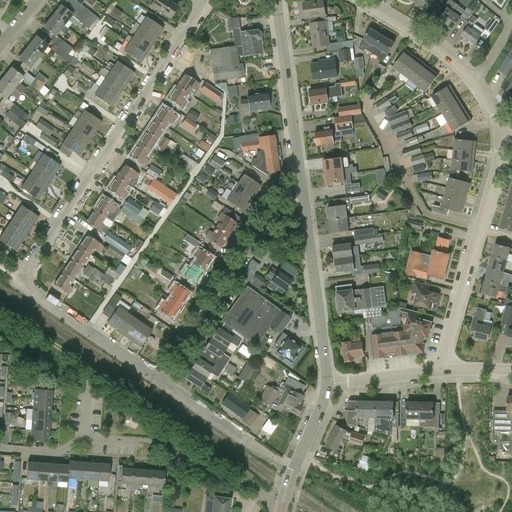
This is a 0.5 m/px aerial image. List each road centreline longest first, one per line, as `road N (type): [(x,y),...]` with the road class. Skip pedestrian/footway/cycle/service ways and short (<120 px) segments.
road 1 (residential): [(159,381),(32,292),(27,271),(203,0)]
road 2 (residential): [(442,371),(500,158),(498,130)]
road 3 (residential): [(159,381),(285,192),(301,181)]
road 4 (tertiary): [(327,385),(301,181)]
road 5 (tertiary): [(301,181),(275,0)]
road 6 (residential): [(137,440),(85,437),(56,453),(0,449)]
road 7 (residential): [(271,457),(159,381)]
road 8 (residential): [(471,77),(446,52),(361,0)]
road 9 (tertiary): [(280,511),(327,385)]
